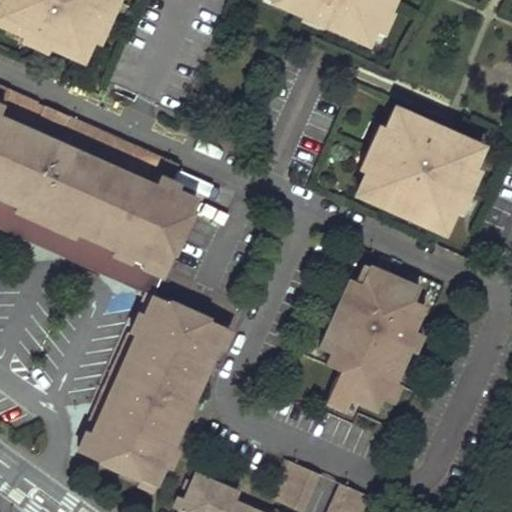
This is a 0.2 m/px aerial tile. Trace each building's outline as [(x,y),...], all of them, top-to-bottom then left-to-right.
[(109,0),(0,0),(0,25),(81,62),(91,40),(109,0)] [(118,3),(112,0),(109,0),(91,40),(100,44),(118,3)] [(272,0),(271,3),(367,45),(374,29),(386,0),(272,0)] [(396,0),(386,0),(374,29),(382,32),(396,0)] [(0,199),(162,272),(195,200),(154,182),(164,163),(65,119),(55,143),(36,135),(47,110),(8,93),(0,109),(0,199)] [(365,173),(355,196),(441,234),(479,147),(394,109),(384,130),(365,173)] [(65,119),(47,110),(36,135),(55,143),(65,119)] [(378,127),(359,170),(365,173),(384,130),(378,127)] [(162,272),(0,199),(0,225),(139,288),(156,286),(162,272)] [(360,283),(369,265),(363,263),(355,281),(360,283)] [(400,279),(369,265),(360,283),(355,281),(348,277),(326,329),(338,334),(330,352),(325,363),(339,369),(327,395),(347,403),(349,397),(374,408),(379,397),(385,399),(393,379),(407,348),(415,329),(410,327),(420,302),(412,299),(415,293),(397,285),(400,279)] [(417,287),(400,279),(397,285),(415,293),(417,287)] [(154,484),(225,327),(157,297),(154,296),(84,452),(154,484)] [(319,347),(330,352),(338,334),(326,329),(319,347)] [(415,329),(407,348),(414,350),(422,331),(415,329)] [(400,382),(393,379),(385,399),(392,401),(400,382)] [(347,403),(327,395),(325,400),(344,408),(347,403)] [(294,511),(299,511),(316,476),(291,465),(273,503),(294,511)] [(247,511),(231,504),(235,495),(194,478),(177,511),(247,511)] [(358,511),(365,498),(340,488),(329,511),(358,511)]
